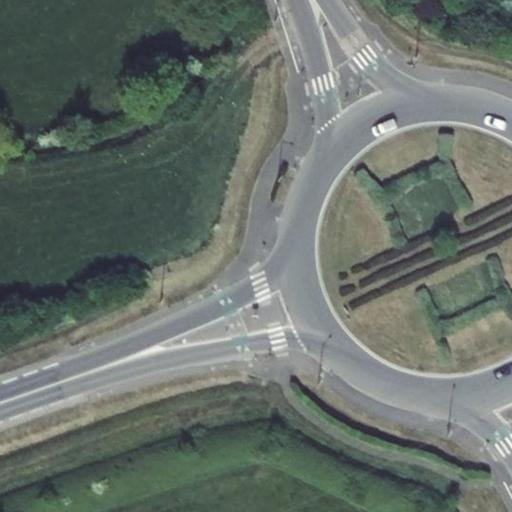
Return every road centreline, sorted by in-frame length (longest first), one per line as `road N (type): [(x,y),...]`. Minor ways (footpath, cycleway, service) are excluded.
road 1 (secondary): [(40,390),(259,340),(309,339),(345,354)]
road 2 (secondary): [(301,233),(277,269),(235,300),(40,390)]
road 3 (tertiary): [(297,0),(324,97),(316,185)]
road 4 (tertiary): [(448,104),(384,75),(326,0)]
road 5 (secondary): [(448,104),(378,121),(348,142),(316,185)]
road 6 (secondary): [(301,233),(309,299),(345,354)]
